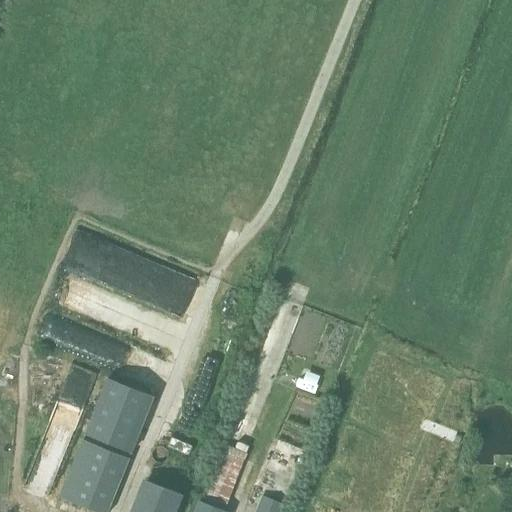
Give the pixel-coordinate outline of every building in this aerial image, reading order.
[(134,453),(156,396),(108,377),(86,434),(134,453)] [(80,435),(56,492),(104,511),(128,455),(80,435)] [(146,480),(133,511),(185,511),(192,497),(146,480)] [(262,496),(255,511),(284,511),(287,506),(262,496)] [(199,499),(194,511),(231,511),(232,511),(199,499)]
